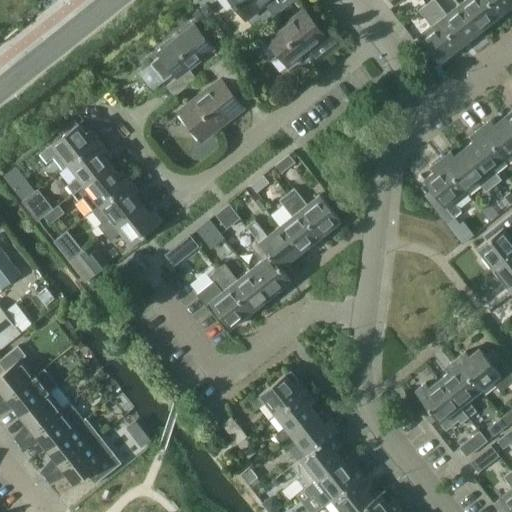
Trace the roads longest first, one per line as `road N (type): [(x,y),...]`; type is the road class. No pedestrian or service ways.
road 1 (residential): [(110,105),(181,196),(382,39)]
road 2 (residential): [(156,290),(223,378),(309,311),(367,314)]
road 3 (residential): [(449,511),(366,406),(367,314)]
road 4 (residential): [(367,314),(383,169),(401,132)]
road 5 (tertiary): [(0,88),(112,0)]
road 6 (residential): [(401,132),(511,48)]
